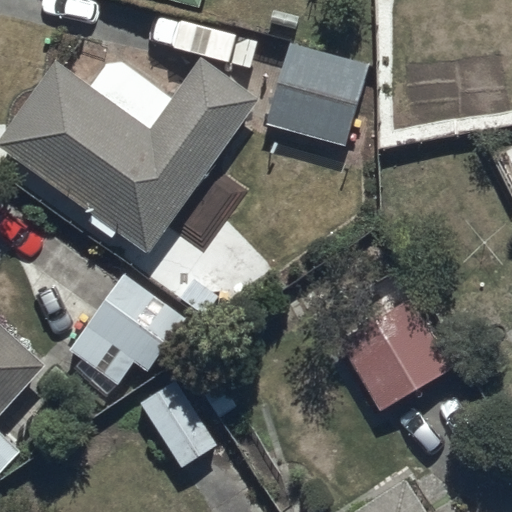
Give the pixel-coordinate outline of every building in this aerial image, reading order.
[(376,65),(297,41),(272,122),(351,146),(376,65)] [(157,128),(58,58),(1,139),(154,253),(264,100),(207,59),(157,128)] [(85,356),(77,366),(111,398),(139,361),(151,370),(190,317),(131,273),(72,345),(85,356)] [(456,369),(416,295),(343,337),(382,409),(456,369)] [(25,450),(0,429),(0,424),(56,360),(0,312),(0,472),(3,475),(25,450)] [(225,441),(183,379),(145,405),(187,467),(225,441)] [(433,511),(411,478),(358,511),(433,511)]
